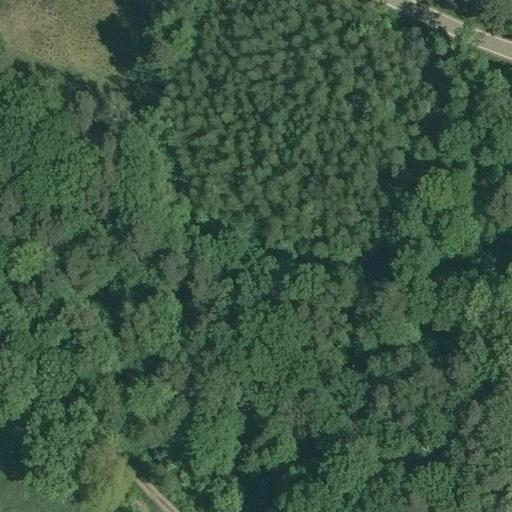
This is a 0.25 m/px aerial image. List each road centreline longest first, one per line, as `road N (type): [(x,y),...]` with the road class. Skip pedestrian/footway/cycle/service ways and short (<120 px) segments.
road 1 (track): [(176,511),(89,426),(0,317)]
road 2 (unclassified): [(399,0),(511,49)]
